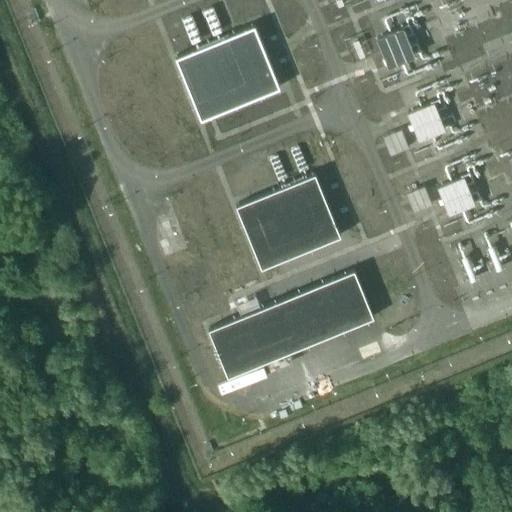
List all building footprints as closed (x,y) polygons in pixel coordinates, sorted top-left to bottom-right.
[(397,62),(423,51),(410,23),(385,34),(397,62)] [(254,24),(176,56),(201,117),(279,85),(254,24)] [(433,100),(407,110),(418,138),(444,128),(433,100)] [(408,145),(401,127),(382,134),(390,152),(408,145)] [(235,203),(261,266),(341,233),(315,171),(235,203)] [(475,202),(464,174),(437,185),(448,212),(475,202)] [(405,191),(413,209),(431,202),(424,184),(405,191)] [(208,326),(228,375),(374,315),(354,267),(208,326)]
